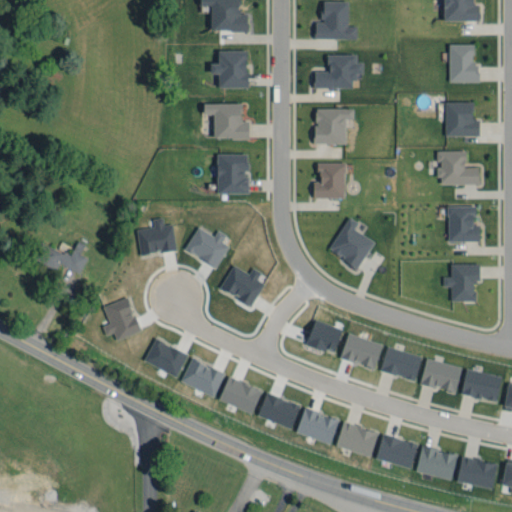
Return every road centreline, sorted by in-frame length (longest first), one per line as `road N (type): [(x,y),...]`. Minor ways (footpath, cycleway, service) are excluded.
road 1 (residential): [(511,351),(323,290),(294,265),(278,223),(278,0)]
road 2 (primary): [(0,328),(245,451),(425,511)]
road 3 (residential): [(307,279),(253,360),(395,414),(511,439)]
road 4 (residential): [(501,0),(503,348)]
